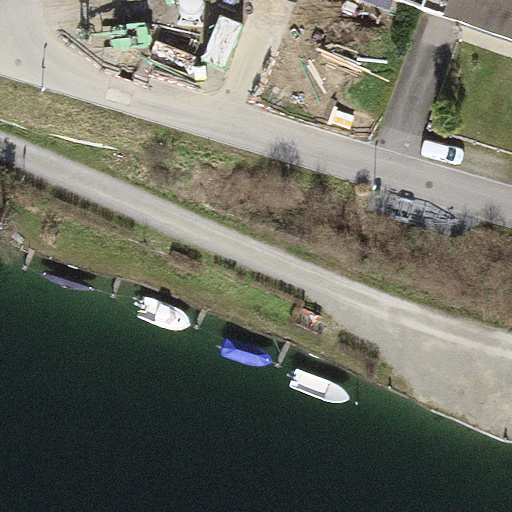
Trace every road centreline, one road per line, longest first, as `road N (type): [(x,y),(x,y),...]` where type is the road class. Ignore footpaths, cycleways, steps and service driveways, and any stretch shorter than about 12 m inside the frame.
road 1 (track): [(511,345),(410,317),(0,144)]
road 2 (residential): [(0,46),(511,207)]
